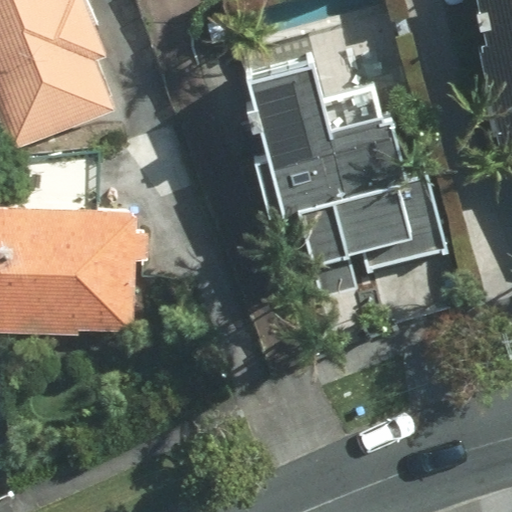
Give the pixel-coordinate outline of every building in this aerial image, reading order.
[(94,67),(106,62),(78,0),(0,0),(0,118),(15,154),(113,111),(94,67)] [(247,0),(250,9),(277,0),(247,0)] [(511,0),(464,0),(505,188),(511,186),(511,0)] [(283,223),(330,210),(342,253),(360,248),(365,267),(449,244),(428,169),(404,175),(385,109),(325,126),(307,62),(243,80),(283,223)] [(10,156),(9,200),(98,202),(99,157),(10,156)] [(0,335),(132,339),(134,263),(143,263),(144,232),(134,232),(135,215),(0,212),(0,335)]
